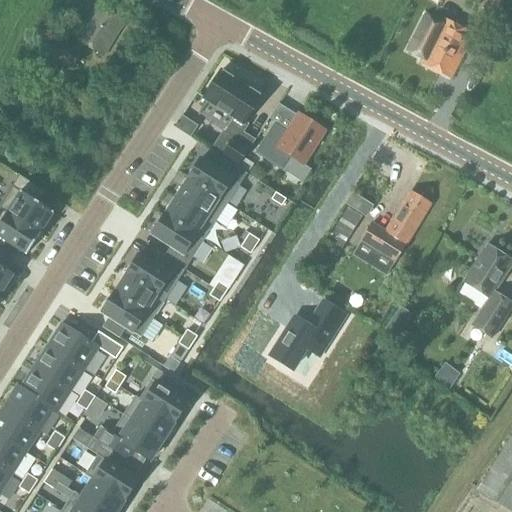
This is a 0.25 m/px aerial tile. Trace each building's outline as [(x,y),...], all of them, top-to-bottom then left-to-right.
[(501,24),(511,0),(489,0),(482,15),(501,24)] [(103,55),(123,21),(97,5),(76,39),(103,55)] [(449,78),(471,34),(443,20),(442,23),(422,13),(403,51),(422,62),(421,63),(449,78)] [(69,65),(77,52),(55,39),(48,51),(69,65)] [(234,138),(221,158),(237,168),(254,141),(242,133),(247,125),(244,123),(260,97),(220,71),(203,98),(234,118),(225,132),(234,138)] [(324,131),(299,115),(288,131),(275,123),(256,153),(282,170),(291,157),(302,165),(324,131)] [(197,126),(181,117),(174,128),(190,137),(197,126)] [(250,161),(246,159),(240,168),(247,172),(250,168),(250,161)] [(221,174),(199,160),(187,179),(221,201),(233,182),(245,190),(252,178),(229,163),(221,174)] [(38,203),(45,193),(19,176),(0,204),(0,208),(40,234),(53,213),(38,203)] [(221,201),(187,179),(175,198),(209,219),(221,201)] [(393,262),(429,205),(409,192),(384,232),(371,223),(360,241),(393,262)] [(175,198),(164,216),(197,238),(209,219),(175,198)] [(284,212),(290,202),(285,199),(279,208),(284,212)] [(40,234),(0,208),(0,252),(8,258),(15,248),(26,255),(40,234)] [(346,211),(336,227),(349,236),(360,219),(346,211)] [(197,238),(164,216),(151,235),(175,250),(168,260),(192,275),(198,265),(185,256),(197,238)] [(253,237),(248,244),(253,248),(259,241),(253,237)] [(253,248),(248,244),(243,252),(249,256),(253,248)] [(490,339),(511,305),(492,292),(511,262),(486,245),(461,282),(487,299),(470,326),(490,339)] [(8,258),(0,252),(0,295),(13,275),(2,268),(8,258)] [(138,255),(126,274),(160,296),(172,276),(185,285),(192,275),(168,260),(162,270),(138,255)] [(160,296),(126,274),(114,292),(148,314),(160,296)] [(222,284),(218,292),(223,295),(228,288),(222,284)] [(148,314),(114,292),(102,311),(122,324),(116,334),(139,349),(146,339),(136,333),(148,314)] [(223,295),(218,292),(213,300),(218,304),(223,295)] [(403,323),(409,313),(400,308),(395,318),(403,323)] [(300,315),(273,360),(295,375),(307,354),(321,363),(341,328),(322,315),(316,325),(300,315)] [(91,344),(61,324),(47,346),(84,370),(98,349),(91,344)] [(192,331),(188,339),(193,343),(198,334),(192,331)] [(122,348),(99,333),(91,344),(98,349),(115,359),(122,348)] [(193,343),(188,339),(181,348),(187,352),(193,343)] [(84,370),(47,346),(33,367),(71,391),(84,370)] [(169,357),(163,367),(173,373),(179,363),(169,357)] [(140,376),(152,383),(139,402),(173,424),(185,405),(163,391),(171,379),(147,364),(140,376)] [(443,364),(433,377),(447,388),(457,374),(443,364)] [(71,391),(33,367),(19,388),(57,413),(71,391)] [(112,385),(108,382),(103,390),(108,393),(112,385)] [(54,411),(16,386),(2,407),(40,432),(54,411)] [(95,397),(84,391),(80,397),(90,404),(95,397)] [(90,404),(80,397),(76,404),(86,411),(90,404)] [(139,402),(128,421),(161,442),(173,424),(139,402)] [(40,432),(2,407),(0,410),(0,436),(26,453),(40,432)] [(83,421),(77,429),(82,432),(87,424),(83,421)] [(104,432),(97,442),(121,457),(127,447),(149,461),(161,442),(128,421),(115,440),(104,432)] [(511,431),(475,490),(509,511),(510,511),(511,509),(511,431)] [(64,438),(54,432),(50,438),(60,445),(64,438)] [(26,453),(0,436),(0,466),(13,474),(26,453)] [(60,445),(50,438),(46,445),(56,452),(60,445)] [(102,459),(90,479),(123,500),(136,481),(114,467),(121,457),(97,442),(91,452),(102,459)] [(0,493),(13,474),(0,466),(0,493)] [(54,466),(47,477),(51,479),(58,470),(54,466)] [(37,481),(27,474),(23,481),(33,487),(37,481)] [(51,479),(47,477),(41,486),(46,489),(51,479)] [(90,479),(78,497),(101,511),(116,511),(124,500),(123,500),(90,479)] [(33,487),(23,481),(18,488),(28,494),(33,487)] [(101,511),(78,497),(68,511),(101,511)]
